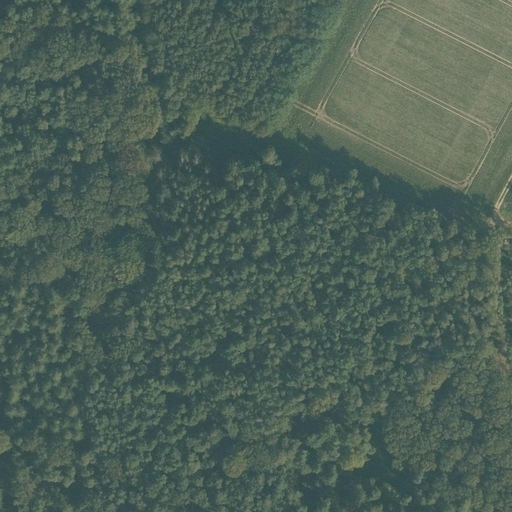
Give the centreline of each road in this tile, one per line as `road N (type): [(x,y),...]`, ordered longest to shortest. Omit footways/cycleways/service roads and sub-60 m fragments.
road 1 (track): [(483,230),(59,270)]
road 2 (track): [(143,26),(144,261)]
road 3 (track): [(59,270),(90,446)]
road 4 (track): [(222,511),(262,446),(319,476),(352,472)]
road 5 (track): [(201,511),(90,446)]
